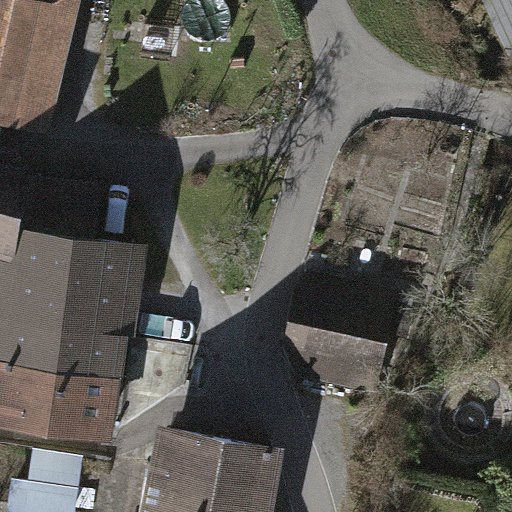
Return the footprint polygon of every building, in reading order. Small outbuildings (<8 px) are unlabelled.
[(83,0),(0,0),(0,125),(50,138),(83,0)] [(511,0),(484,0),(482,1),(509,61),(511,61),(511,0)] [(0,429),(115,446),(128,337),(138,339),(151,247),(98,241),(105,185),(29,175),(29,169),(0,162),(0,429)] [(400,292),(310,274),(307,288),(297,286),(286,348),(297,377),(378,391),(400,292)] [(279,511),(292,449),(158,423),(140,511),(279,511)] [(77,511),(86,455),(34,448),(30,479),(13,477),(9,511),(77,511)]
